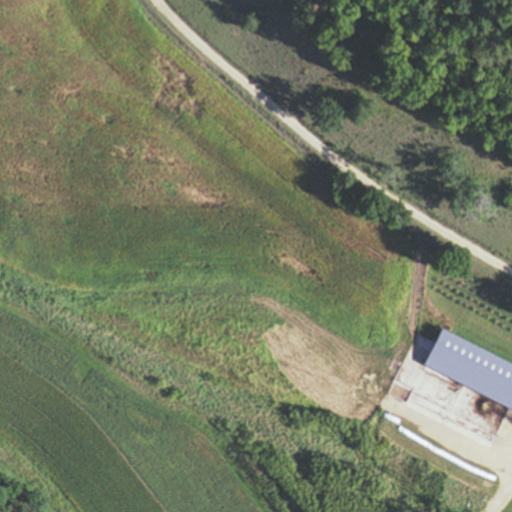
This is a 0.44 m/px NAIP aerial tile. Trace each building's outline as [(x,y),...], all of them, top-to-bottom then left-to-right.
[(469,322),(484,338),(495,327),(480,311),(469,322)] [(415,398),(457,419),(473,387),(430,366),(419,388),(420,388),(415,398)] [(486,387),(511,401),(511,377),(496,369),(486,387)] [(503,446),(488,439),(483,450),(497,457),(503,446)] [(449,465),(482,480),(487,469),(454,454),(449,465)]
